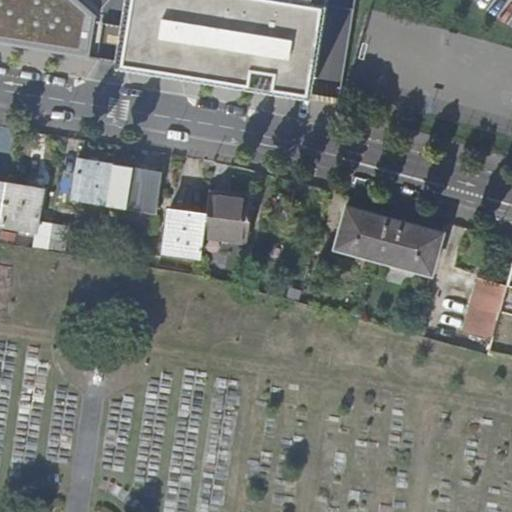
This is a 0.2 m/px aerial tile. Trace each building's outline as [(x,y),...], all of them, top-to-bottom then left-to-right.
[(0,0),(0,43),(87,58),(93,16),(75,0),(0,0)] [(129,29),(123,66),(306,95),(322,0),(171,0),(166,35),(129,29)] [(105,202),(111,163),(79,157),(74,197),(105,202)] [(125,205),(131,167),(111,163),(105,202),(125,205)] [(155,213),(163,171),(131,167),(125,205),(125,208),(155,213)] [(41,187),(7,182),(0,223),(34,228),(41,187)] [(253,196),(209,191),(206,211),(202,236),(247,244),(253,196)] [(164,245),(199,251),(202,236),(206,211),(171,205),(164,245)] [(431,275),(443,233),(346,205),(335,248),(431,275)] [(66,226),(52,224),(48,246),(61,249),(66,226)] [(511,267),(506,285),(497,322),(511,326),(511,267)] [(497,322),(506,285),(480,278),(464,333),(492,341),(496,325),(497,322)]
